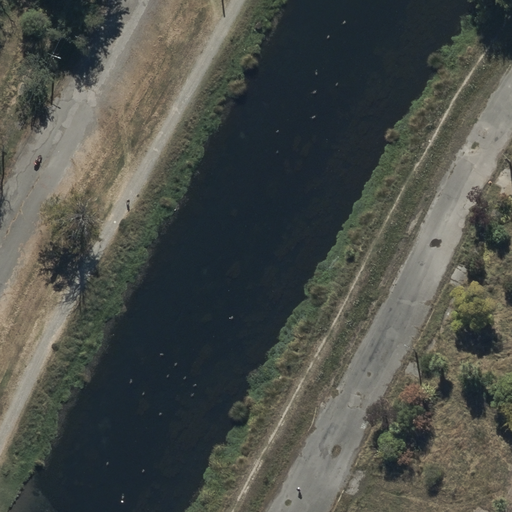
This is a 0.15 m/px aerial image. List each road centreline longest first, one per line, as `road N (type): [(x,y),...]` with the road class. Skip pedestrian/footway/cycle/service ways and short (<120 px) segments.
road 1 (track): [(511,103),(299,511)]
road 2 (track): [(124,0),(0,245)]
